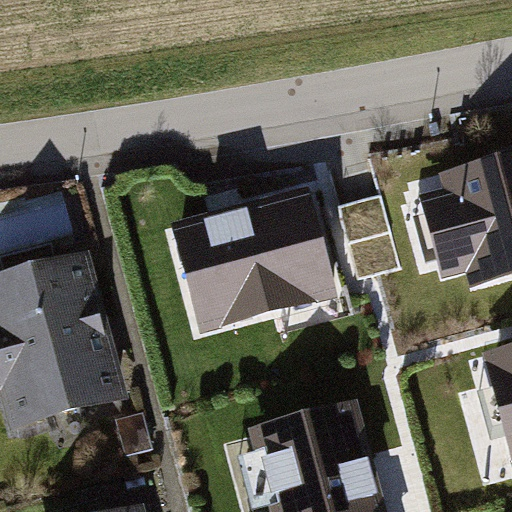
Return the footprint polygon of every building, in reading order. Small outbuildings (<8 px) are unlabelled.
[(511,269),(511,155),(450,172),(454,187),(427,194),(446,268),(473,261),(477,278),(511,269)] [(334,290),(307,188),(177,223),(204,325),(334,290)] [(89,246),(0,270),(0,386),(3,386),(18,438),(134,405),(89,246)] [(511,346),(491,353),(511,428),(511,346)] [(372,511),(385,508),(354,399),(254,427),(278,511),(372,511)] [(150,413),(124,420),(132,453),(158,447),(150,413)] [(145,511),(142,501),(116,508),(111,489),(60,503),(62,511),(145,511)]
